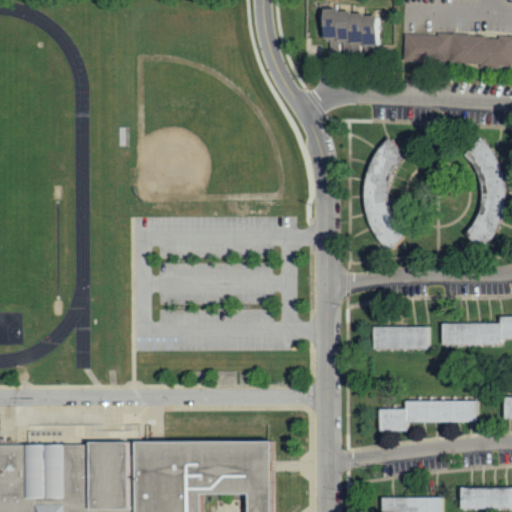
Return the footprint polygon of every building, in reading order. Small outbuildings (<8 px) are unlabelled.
[(388,16),(328,8),(327,37),(388,45),(388,16)] [(511,35),(457,31),(410,31),(409,61),(454,63),(511,68),(511,35)] [(412,154),(396,137),(383,152),(373,176),(371,206),(380,232),(398,253),(413,233),(402,219),(395,202),(396,179),(412,154)] [(472,155),(489,137),(505,156),(511,176),(511,211),(507,229),(495,245),(486,252),(472,237),(483,220),(489,201),(489,181),(483,167),(472,155)] [(511,339),(511,316),(506,316),(506,322),(449,322),(449,345),(508,344),(508,339),(511,339)] [(379,350),(379,325),(436,325),(436,350),(379,350)] [(483,422),(483,401),(412,401),(412,409),(383,409),(383,430),(414,430),(414,422),(483,422)] [(0,511),(0,443),(92,443),(92,439),(277,439),(277,511),(0,511)] [(511,487),(465,488),(466,511),(511,510),(511,487)] [(447,511),(447,497),(388,498),(388,511),(447,511)]
